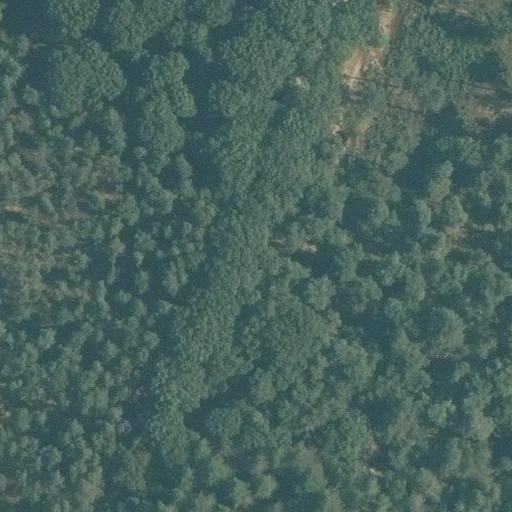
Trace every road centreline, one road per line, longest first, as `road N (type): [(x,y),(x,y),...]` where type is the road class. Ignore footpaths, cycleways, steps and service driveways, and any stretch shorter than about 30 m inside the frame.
road 1 (unknown): [(147,511),(206,443),(271,321),(321,150),(384,0)]
road 2 (track): [(132,432),(336,0)]
road 3 (track): [(511,485),(132,432)]
